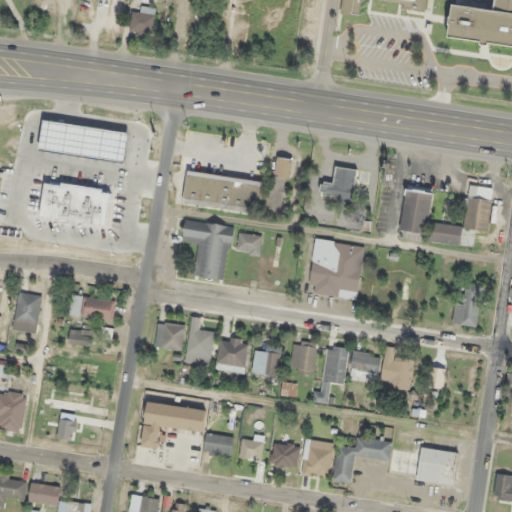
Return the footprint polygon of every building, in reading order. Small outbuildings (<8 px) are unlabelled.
[(96,0),(96,11),(106,11),(106,20),(117,21),(117,0),(96,0)] [(342,0),(341,12),(363,15),(365,0),(424,8),(424,0),(342,0)] [(138,11),(131,11),(129,32),(152,34),(154,8),(138,6),(138,11)] [(124,162),(128,131),(41,120),(37,151),(124,162)] [(291,157),(274,155),(266,209),(283,211),(291,157)] [(357,169),(335,167),(332,183),(321,182),(319,194),(329,195),(328,203),(352,206),(357,169)] [(186,171),(182,204),(257,212),(260,179),(186,171)] [(39,217),(106,226),(111,189),(44,180),(39,217)] [(491,187),(465,185),(461,225),(431,223),(429,241),(472,246),(474,229),(487,231),(491,187)] [(433,193),(405,189),(399,230),(426,234),(433,193)] [(234,226),(185,218),(181,241),(198,244),(193,275),(225,281),(234,226)] [(236,252),(259,255),(262,235),(238,232),(236,252)] [(309,285),(315,286),(314,294),(358,299),(364,245),(314,239),(309,285)] [(402,306),(420,306),(420,277),(402,277),(402,306)] [(476,326),(482,286),(466,284),(463,304),(454,303),(452,323),(476,326)] [(13,329),(37,333),(42,295),(18,292),(13,329)] [(113,319),(114,299),(71,296),(70,316),(113,319)] [(200,317),(191,316),(185,362),(210,365),(215,331),(199,329),(200,317)] [(155,346),(182,349),(185,325),(158,321),(155,346)] [(93,330),(70,328),(69,343),(91,345),(93,330)] [(218,370),(246,371),(247,339),(219,338),(218,370)] [(292,374),(316,373),(314,341),(291,342),(292,374)] [(279,374),(280,346),(265,345),(265,351),(254,351),(253,373),(279,374)] [(348,347),(327,345),(323,392),(313,391),(312,402),(330,404),(332,382),(344,384),(348,347)] [(395,347),(385,347),(382,382),(389,382),(388,388),(410,389),(412,360),(394,359),(395,347)] [(379,353),(352,351),(351,378),(378,379),(379,353)] [(8,367),(0,364),(0,376),(5,378),(8,367)] [(295,395),(295,382),(282,382),(282,395),(295,395)] [(0,416),(1,417),(0,425),(0,428),(21,432),(27,394),(0,389),(0,416)] [(91,399),(54,390),(50,406),(88,415),(91,399)] [(205,409),(147,402),(141,446),(161,448),(164,426),(202,431),(205,409)] [(292,451),(294,433),(275,430),(273,448),(292,451)] [(203,452),(231,457),(234,437),(206,433),(203,452)] [(338,444),(333,480),(351,483),(355,455),(389,460),(392,442),(357,437),(355,447),(338,444)] [(303,474),(328,478),(334,443),(308,439),(303,474)] [(454,485),(458,452),(420,447),(416,481),(454,485)] [(511,486),(511,487),(511,474),(495,474),(495,500),(511,500),(511,486)] [(0,508),(4,509),(5,498),(24,501),(27,480),(0,476),(0,508)] [(58,505),(57,511),(89,511),(90,504),(59,499),(60,487),(30,483),(28,501),(58,505)] [(134,511),(158,511),(158,497),(135,497),(134,511)] [(163,511),(185,511),(188,506),(176,502),(172,511),(171,511),(164,509),(163,511)]
